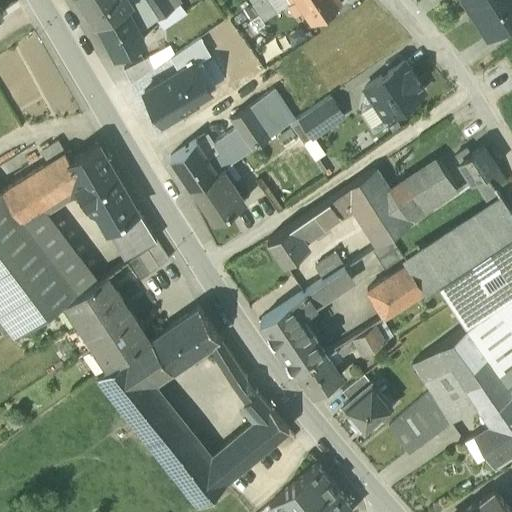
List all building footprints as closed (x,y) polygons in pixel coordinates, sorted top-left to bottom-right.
[(126,7),(131,4),(128,0),(78,0),(92,21),(98,23),(127,7),(126,7)] [(173,8),(167,0),(145,0),(158,18),(173,8)] [(181,0),(167,0),(173,8),(158,18),(164,28),(186,13),(180,3),(183,1),(181,0)] [(277,10),(270,0),(255,0),(252,2),(264,20),(277,10)] [(288,0),(297,12),(303,7),(312,21),(339,3),(336,0),(288,0)] [(511,0),(464,0),(488,37),(511,21),(511,0)] [(127,7),(98,23),(115,55),(144,40),(127,7)] [(199,39),(171,58),(178,73),(193,64),(209,56),(199,39)] [(170,44),(148,56),(154,68),(175,54),(170,44)] [(148,56),(124,69),(131,83),(154,68),(148,56)] [(404,60),(364,87),(384,117),(424,90),(404,60)] [(197,72),(193,64),(178,73),(189,92),(203,83),(204,83),(197,72)] [(220,98),(203,69),(197,72),(204,83),(203,83),(214,102),(220,98)] [(178,73),(145,92),(162,122),(195,103),(189,92),(178,73)] [(283,84),(274,90),(294,119),(302,113),(283,84)] [(274,90),(273,89),(249,105),(270,135),(289,122),(294,119),(274,90)] [(294,119),(289,122),(303,144),(347,115),(332,93),(302,113),(294,119)] [(270,135),(249,105),(231,117),(237,127),(251,147),(270,135)] [(237,127),(203,150),(216,170),(221,167),(251,147),(237,127)] [(203,150),(196,140),(171,157),(191,188),(216,170),(203,150)] [(58,141),(41,151),(47,162),(65,152),(58,141)] [(127,193),(98,144),(70,161),(82,181),(76,185),(90,209),(99,211),(109,227),(137,210),(127,193)] [(483,145),(469,154),(465,149),(456,155),(472,181),(485,173),(497,165),(483,145)] [(47,162),(2,191),(19,219),(45,206),(76,185),(82,181),(70,161),(65,152),(47,162)] [(435,154),(385,187),(390,193),(408,222),(409,223),(459,190),(435,154)] [(497,165),(485,173),(494,187),(506,180),(497,165)] [(216,170),(191,188),(214,221),(244,201),(221,167),(216,170)] [(373,168),(328,197),(338,212),(352,202),(359,213),(390,193),(385,187),(373,168)] [(0,319),(12,336),(98,276),(45,206),(19,219),(2,191),(0,191),(0,319)] [(390,193),(359,213),(368,228),(378,242),(408,222),(390,193)] [(407,263),(425,290),(438,282),(506,239),(511,234),(511,212),(500,193),(403,256),(407,263)] [(328,197),(267,239),(283,262),(307,246),(301,236),(338,212),(328,197)] [(156,240),(137,210),(109,227),(127,259),(136,254),(146,247),(156,240)] [(368,228),(333,250),(336,254),(343,265),(378,242),(368,228)] [(511,234),(506,239),(438,282),(465,323),(482,313),(506,297),(511,293),(511,234)] [(390,236),(371,249),(384,268),(403,256),(390,236)] [(156,240),(146,247),(158,266),(168,260),(156,240)] [(158,266),(146,247),(136,254),(149,273),(158,266)] [(149,273),(136,254),(127,259),(126,260),(139,279),(149,273)] [(336,254),(315,267),(323,279),(342,266),(343,265),(336,254)] [(407,263),(367,289),(384,316),(425,290),(407,263)] [(325,353),(298,314),(351,280),(342,266),(323,279),(259,321),(294,372),(325,353)] [(120,296),(105,274),(65,301),(79,323),(120,296)] [(134,318),(120,296),(79,323),(94,345),(134,318)] [(511,306),(506,297),(482,313),(499,339),(511,330),(511,306)] [(199,306),(150,339),(174,367),(209,343),(219,337),(199,306)] [(482,313),(465,323),(511,391),(511,352),(507,350),(499,339),(482,313)] [(134,318),(94,345),(108,367),(127,354),(149,340),(134,318)] [(374,322),(352,336),(357,345),(362,353),(385,339),(374,322)] [(511,391),(465,323),(438,344),(447,356),(478,402),(485,412),(490,408),(488,407),(511,391)] [(511,330),(499,339),(507,350),(511,346),(511,330)] [(325,353),(294,372),(312,394),(340,376),(333,364),(344,357),(342,354),(357,345),(352,336),(325,353)] [(245,376),(219,337),(209,343),(235,384),(245,376)] [(174,367),(150,339),(149,340),(127,354),(150,383),(174,367)] [(438,344),(412,361),(420,375),(447,356),(438,344)] [(150,383),(127,354),(108,367),(94,376),(177,482),(208,456),(150,383)] [(478,402),(447,356),(420,375),(427,387),(430,390),(440,406),(450,421),(478,402)] [(364,373),(342,391),(349,400),(370,382),(364,373)] [(349,400),(342,406),(363,431),(392,406),(370,381),(370,382),(349,400)] [(388,425),(398,437),(440,406),(430,390),(388,425)] [(511,391),(488,407),(490,408),(497,418),(475,432),(497,465),(511,455),(511,391)] [(269,406),(257,393),(244,401),(244,403),(255,418),(269,406)] [(208,456),(177,482),(195,504),(288,428),(269,406),(255,418),(208,456)] [(440,406),(398,437),(408,452),(450,421),(440,406)] [(317,464),(269,503),(276,511),(350,511),(347,507),(350,504),(317,464)] [(511,511),(494,490),(477,504),(476,502),(463,511),(511,511)]
